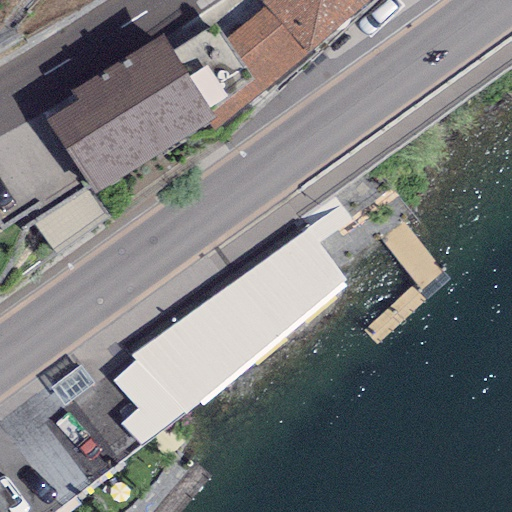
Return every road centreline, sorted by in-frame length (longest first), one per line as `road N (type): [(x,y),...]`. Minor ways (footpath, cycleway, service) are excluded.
road 1 (primary): [(0,359),(489,0)]
road 2 (residential): [(162,0),(0,97)]
